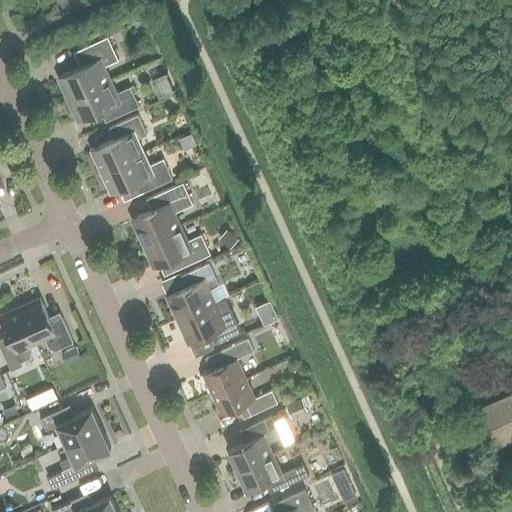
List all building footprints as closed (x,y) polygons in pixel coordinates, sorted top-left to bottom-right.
[(69,99),(110,80),(104,67),(118,60),(108,37),(74,52),(81,67),(59,77),(69,99)] [(110,80),(69,99),(79,121),(101,111),(106,122),(140,106),(131,87),(116,93),(110,80)] [(102,171),(143,153),(137,139),(147,135),(138,115),(109,128),(114,139),(92,149),(102,171)] [(134,183),(139,194),(173,179),(164,159),(149,166),(143,153),(102,171),(112,193),(134,183)] [(143,243),(180,226),(174,213),(193,204),(183,183),(147,200),(152,210),(132,219),(143,243)] [(187,241),(180,226),(143,243),(154,267),(173,258),(178,269),(211,254),(202,235),(187,241)] [(239,237),(227,228),(219,238),(230,248),(239,237)] [(178,319),(215,302),(209,289),(219,284),(209,263),(181,276),(186,287),(167,295),(178,319)] [(273,322),(288,315),(279,296),(264,303),(273,322)] [(56,350),(74,342),(63,318),(52,323),(41,299),(20,308),(36,342),(45,338),(49,348),(56,350)] [(178,319),(184,332),(189,343),(208,334),(213,345),(241,332),(231,311),(221,315),(215,302),(178,319)] [(16,351),(36,342),(20,308),(0,316),(0,317),(11,342),(0,347),(11,371),(22,365),(16,351)] [(212,394),(247,378),(237,358),(254,350),(249,338),(222,350),(227,362),(203,373),(212,394)] [(76,347),(62,353),(66,363),(81,357),(76,347)] [(247,378),(212,394),(222,414),(246,403),(251,415),(278,402),(272,390),(256,398),(247,378)] [(53,387),(27,399),(32,409),(58,398),(53,387)] [(511,394),(469,414),(487,454),(511,442),(511,394)] [(285,406),(291,418),(307,411),(305,406),(311,403),(308,395),(285,406)] [(67,444),(102,428),(92,408),(67,419),(62,408),(41,418),(50,438),(61,433),(67,444)] [(238,470),(273,454),(269,443),(282,437),(272,416),(249,427),(254,438),(229,450),(238,470)] [(53,489),(91,471),(86,460),(111,449),(102,428),(67,444),(72,456),(60,461),(64,470),(48,477),(53,489)] [(248,490),(272,479),(277,491),(304,478),(298,466),(282,473),(273,454),(238,470),(248,490)] [(345,469),(332,475),(338,487),(350,481),(345,469)] [(308,511),(315,509),(305,489),(282,499),(288,511),(284,511),(308,511)] [(117,511),(110,496),(86,507),(81,496),(51,509),(52,511),(117,511)]
